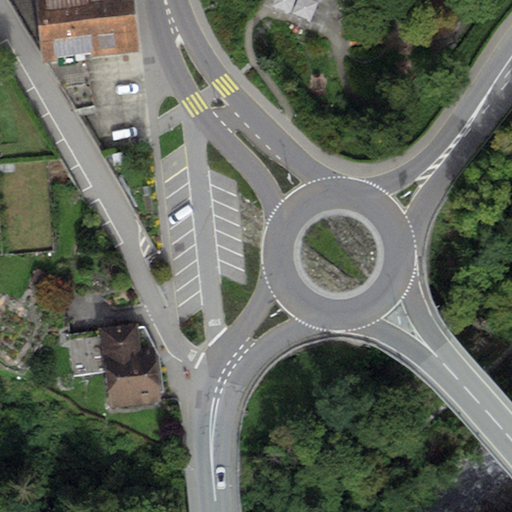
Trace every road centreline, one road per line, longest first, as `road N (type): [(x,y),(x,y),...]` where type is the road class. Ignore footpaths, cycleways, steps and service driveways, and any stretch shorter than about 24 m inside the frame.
road 1 (residential): [(0,15),(125,225),(132,262),(171,341),(224,376)]
road 2 (primary): [(166,5),(172,52),(194,106),(243,156),(286,229)]
road 3 (primary): [(331,199),(225,86),(166,5)]
road 4 (tertiary): [(224,376),(209,438),(215,511)]
road 5 (primary): [(511,441),(428,349)]
